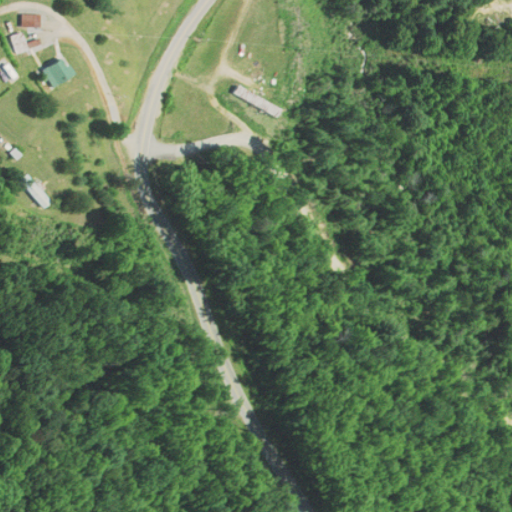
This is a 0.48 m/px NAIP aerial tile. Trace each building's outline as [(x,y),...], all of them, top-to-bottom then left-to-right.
[(35,14),(16,14),(16,28),(35,28),(35,14)] [(497,28),(487,31),(491,40),(501,36),(497,28)] [(14,53),(24,49),(18,33),(7,37),(14,53)] [(67,75),(55,58),(37,70),(49,87),(67,75)] [(30,178),(28,180),(22,173),(16,177),(38,208),(47,201),(30,178)]
